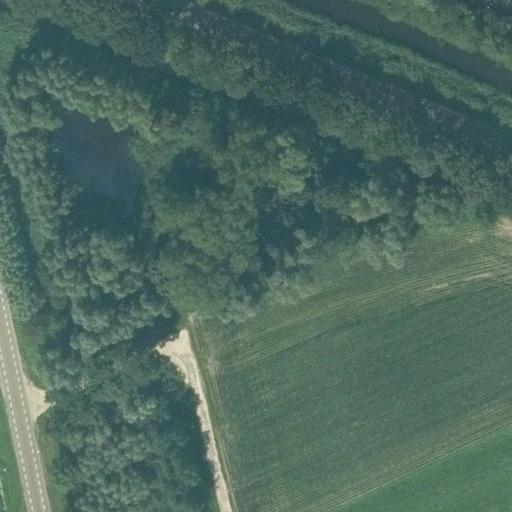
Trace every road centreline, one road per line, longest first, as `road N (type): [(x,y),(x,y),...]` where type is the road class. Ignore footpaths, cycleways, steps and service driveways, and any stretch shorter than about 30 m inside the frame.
road 1 (unclassified): [(511,149),(152,0)]
road 2 (tertiary): [(38,511),(0,325)]
